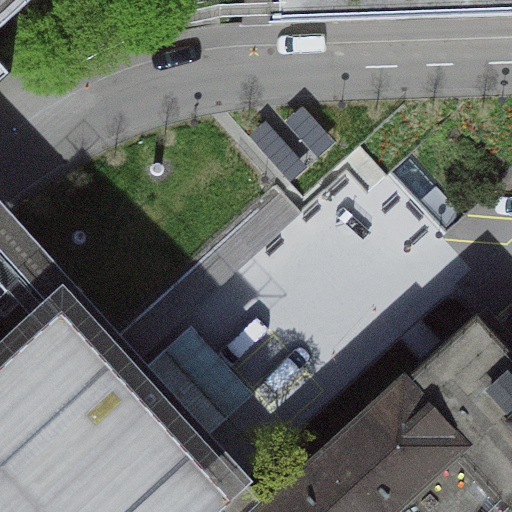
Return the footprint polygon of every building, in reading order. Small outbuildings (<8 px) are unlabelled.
[(0,22),(24,0),(0,0),(0,84),(9,76),(0,66),(0,22)] [(511,0),(279,0),(279,8),(279,17),(273,17),(273,21),(269,21),(269,24),(511,15),(511,0)] [(0,255),(58,314),(78,296),(0,210),(0,255)] [(0,511),(217,511),(218,511),(263,511),(269,507),(206,437),(225,420),(194,386),(163,352),(144,369),(78,296),(58,314),(0,367),(0,511)] [(511,511),(511,355),(478,318),(436,356),(269,507),(263,511),(511,511)]
